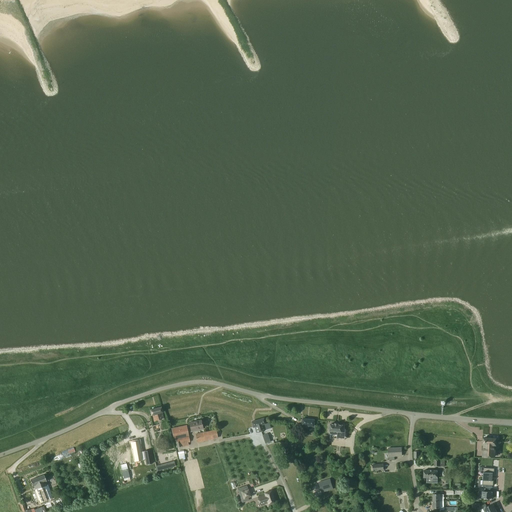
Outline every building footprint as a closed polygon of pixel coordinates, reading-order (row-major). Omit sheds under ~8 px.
[(163,412),(161,407),(150,410),(151,415),(152,415),(154,421),(163,418),(162,412),(163,412)] [(253,421),(251,422),(253,427),(255,427),(257,432),(257,433),(261,431),(265,430),(267,429),(270,428),(269,423),(265,424),(264,418),(259,419),(255,421),(254,421),(253,421)] [(302,424),(303,425),(303,429),(309,429),(309,425),(313,426),(314,420),(302,419),(302,424)] [(203,428),(201,420),(189,423),(191,431),(203,428)] [(329,425),(329,429),(330,429),(330,431),(330,434),(338,435),(338,437),(343,438),(344,432),(342,432),(343,425),(338,425),(338,424),(336,423),(335,424),(331,424),(330,425),(329,425)] [(190,442),(187,425),(171,428),(174,439),(175,448),(181,447),(189,446),(188,443),(190,442)] [(218,438),(216,431),(216,429),(195,434),(197,443),(218,438)] [(497,444),(497,440),(496,440),(496,439),(484,438),(483,444),(484,444),(483,456),(494,457),(495,445),(496,445),(496,444),(497,444)] [(138,442),(129,443),(130,449),(131,449),(133,459),(142,457),(141,452),(140,453),(138,442)] [(65,457),(76,451),(74,447),(62,453),(65,457)] [(402,456),(401,447),(388,448),(389,460),(395,460),(394,457),(402,456)] [(145,451),(144,451),(147,464),(152,463),(153,463),(150,450),(145,451)] [(179,452),(178,452),(179,460),(180,460),(181,463),(185,462),(184,459),(185,459),(184,454),(186,453),(186,451),(184,451),(183,450),(179,451),(179,452)] [(439,459),(434,459),(434,466),(445,466),(445,458),(439,458),(439,459)] [(484,468),(483,476),(493,477),(493,473),(494,473),(494,468),(484,468)] [(46,481),(44,474),(31,480),(33,486),(34,486),(40,502),(53,498),(46,481)] [(48,477),(51,485),(57,483),(54,475),(48,477)] [(483,476),(482,485),(486,485),(493,486),(493,482),(493,481),(492,481),(493,477),(483,476)] [(330,479),(318,482),(321,490),(332,487),(330,479)] [(242,491),(241,488),(237,489),(242,503),(249,500),(248,497),(252,496),(249,488),(242,491)] [(479,488),(479,491),(480,491),(480,498),(485,498),(484,499),(487,499),(487,498),(492,498),(492,492),(485,491),(486,488),(479,488)] [(265,494),(258,497),(261,506),(268,503),(269,504),(275,502),(271,491),(265,493),(265,494)] [(65,497),(61,496),(57,500),(58,504),(63,506),(67,501),(65,497)] [(444,501),(433,500),(433,508),(440,508),(440,511),(454,511),(454,507),(444,507),(444,501)]
